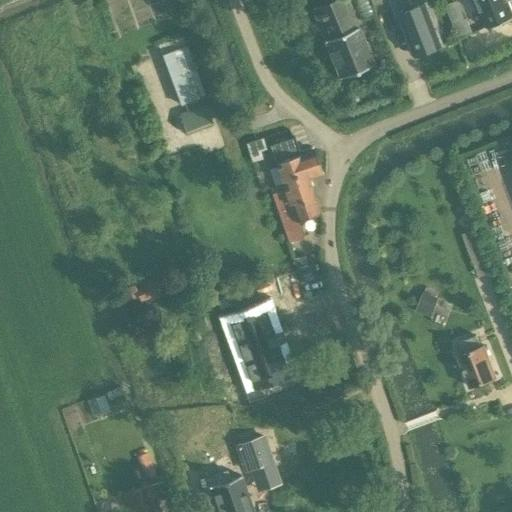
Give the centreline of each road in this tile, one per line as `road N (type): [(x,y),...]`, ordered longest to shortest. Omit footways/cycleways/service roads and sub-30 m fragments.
road 1 (unclassified): [(347,154),(327,202),(326,257),(391,432),(401,511)]
road 2 (unclassified): [(235,0),(269,88),(347,154)]
road 3 (unclassified): [(511,78),(365,135),(347,154)]
